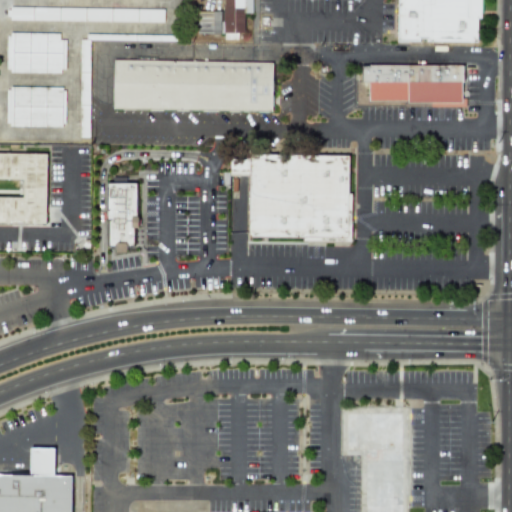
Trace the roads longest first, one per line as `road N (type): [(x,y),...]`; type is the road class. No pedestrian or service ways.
road 1 (secondary): [(510,319),(171,317),(90,331),(0,361)]
road 2 (secondary): [(0,393),(148,351),(321,343)]
road 3 (secondary): [(510,344),(508,511)]
road 4 (secondary): [(360,344),(510,344)]
road 5 (secondary): [(511,198),(510,319)]
